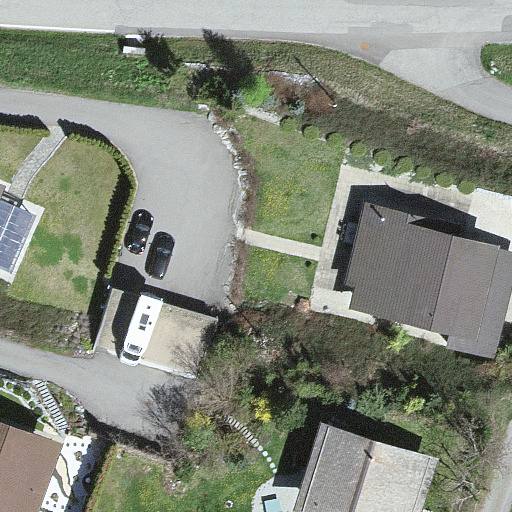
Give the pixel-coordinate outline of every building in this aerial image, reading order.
[(24,214),(0,203),(0,280),(2,282),(24,214)] [(511,306),(511,252),(362,215),(339,305),(502,359),(511,306)] [(190,370),(212,309),(117,274),(95,335),(190,370)] [(28,511),(48,448),(0,429),(0,511),(28,511)] [(424,511),(434,468),(311,434),(290,511),(424,511)]
